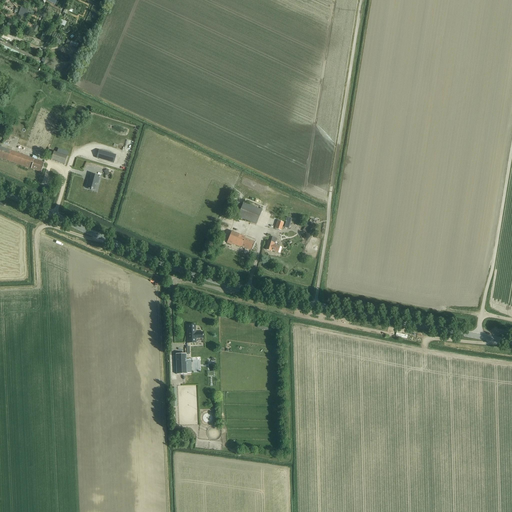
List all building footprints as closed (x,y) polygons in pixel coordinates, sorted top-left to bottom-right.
[(21,7),(18,14),(25,17),(28,10),(21,7)] [(0,47),(37,65),(38,62),(37,62),(38,59),(0,41),(0,47)] [(0,158),(40,172),(44,162),(0,147),(0,158)] [(99,150),(97,158),(113,162),(115,155),(99,150)] [(64,164),(67,156),(61,154),(53,151),(50,160),(64,164)] [(85,187),(93,190),(96,183),(97,183),(99,176),(91,174),(89,180),(87,180),(85,187)] [(243,203),(237,217),(255,224),(261,210),(258,209),(259,206),(253,204),(252,207),(243,203)] [(277,221),(274,228),(280,230),(283,223),(277,221)] [(308,234),(311,229),(305,226),(302,231),(308,234)] [(231,232),(226,243),(231,245),(232,244),(240,247),(239,249),(242,250),(243,247),(251,250),(254,243),(244,238),(244,237),(231,232)] [(267,241),(265,250),(271,251),(271,250),(277,252),(279,246),(274,244),(274,243),(273,243),(274,240),(275,241),(276,238),(272,237),(271,240),(270,242),(267,241)] [(186,325),(187,343),(196,343),(196,338),(203,338),(202,332),(195,332),(195,325),(186,325)] [(186,354),(175,354),(176,374),(185,374),(187,374),(187,373),(191,373),(191,360),(186,360),(186,354)] [(210,419),(213,414),(206,410),(203,415),(210,419)]
